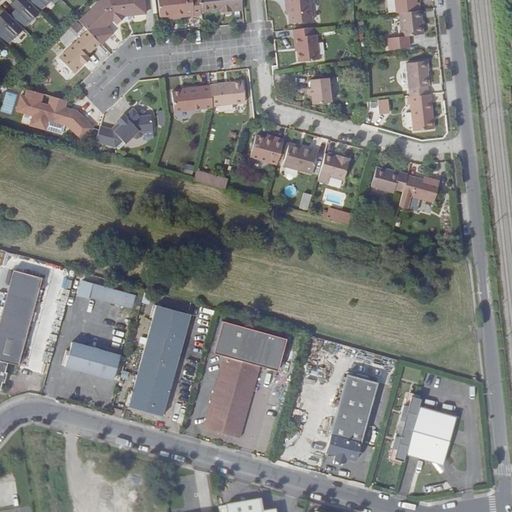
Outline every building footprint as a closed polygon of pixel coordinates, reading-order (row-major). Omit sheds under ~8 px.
[(0,51),(49,0),(14,0),(18,4),(13,10),(7,5),(0,12),(0,19),(2,21),(0,23),(0,51)] [(104,8),(89,20),(93,25),(104,39),(114,31),(107,22),(113,17),(120,12),(123,16),(151,13),(149,0),(100,0),(98,2),(104,8)] [(206,15),(206,13),(204,0),(163,0),(165,17),(181,15),(181,18),(206,15)] [(204,0),(206,13),(225,11),(225,12),(237,11),(237,7),(247,6),(246,0),(204,0)] [(291,0),(293,0),(294,10),(296,22),(315,19),(312,0),(291,0)] [(401,0),(393,0),(395,13),(402,12),(401,0)] [(423,0),(401,0),(402,12),(405,11),(427,8),(426,0),(424,1),(423,0)] [(98,2),(83,14),(89,20),(104,8),(98,2)] [(415,36),(430,35),(427,8),(405,11),(408,37),(395,38),(396,48),(402,47),(416,46),(415,36)] [(113,17),(117,21),(123,16),(120,12),(113,17)] [(89,51),(104,39),(93,25),(61,51),(75,68),(92,54),(89,51)] [(322,33),(322,25),(300,27),(300,36),(303,35),(306,60),(328,58),(325,33),(322,33)] [(433,61),(413,63),(417,95),(433,94),(433,87),(435,87),(433,61)] [(336,102),(334,77),(315,79),(318,104),(336,102)] [(217,108),(249,104),(246,81),(214,84),(217,108)] [(50,116),(69,121),(81,137),(91,130),(74,109),(67,109),(64,106),(69,102),(66,98),(66,97),(68,94),(66,91),(53,88),(50,98),(42,96),(45,86),(29,82),(28,89),(23,88),(19,107),(34,111),(32,121),(48,125),(50,116)] [(179,112),(217,108),(214,84),(192,87),(192,90),(177,91),(179,112)] [(420,132),(440,130),(436,93),(433,94),(417,95),(414,96),(415,104),(418,103),(420,132)] [(368,116),(390,115),(390,100),(367,101),(368,116)] [(100,123),(96,138),(116,143),(123,138),(125,141),(133,134),(136,138),(140,135),(143,131),(153,130),(151,115),(141,116),(134,108),(112,126),(100,123)] [(255,159),(280,166),(288,139),(280,137),(279,140),(261,135),(255,159)] [(316,176),(323,152),(294,143),(287,168),(316,176)] [(348,157),(347,161),(330,156),(325,174),(322,182),(331,184),(333,177),(349,181),(355,159),(348,157)] [(400,190),(409,193),(414,176),(415,173),(407,171),(405,174),(384,168),(378,188),(399,194),(400,190)] [(206,182),(209,173),(201,170),(199,180),(206,182)] [(229,189),(232,179),(209,173),(206,182),(229,189)] [(438,178),(436,182),(414,176),(409,193),(405,207),(414,210),(417,198),(441,205),(448,181),(438,178)] [(298,206),(314,210),(318,195),(302,191),(298,206)] [(332,218),(343,221),(346,211),(335,208),(332,218)] [(355,224),(357,214),(346,211),(343,221),(355,224)] [(49,281),(19,273),(0,340),(0,392),(5,393),(8,384),(10,385),(13,376),(10,375),(13,365),(24,368),(49,281)] [(135,311),(140,298),(85,282),(81,298),(92,301),(93,299),(135,311)] [(165,420),(194,318),(160,308),(132,410),(165,420)] [(245,443),(264,370),(280,374),(288,342),(224,325),(215,357),(226,360),(207,432),(245,443)] [(117,383),(124,357),(76,343),(69,370),(117,383)] [(351,463),(360,466),(383,385),(353,376),(330,458),(340,460),(339,462),(350,465),(351,463)] [(461,424),(424,412),(426,406),(416,403),(413,412),(409,411),(404,426),(410,427),(405,440),(400,439),(396,454),(401,455),(399,465),(408,468),(410,462),(431,467),(435,457),(450,461),(461,424)] [(432,467),(447,472),(450,461),(435,457),(431,467),(432,467)] [(269,511),(264,511),(263,501),(227,507),(227,511),(277,511),(269,511)]
